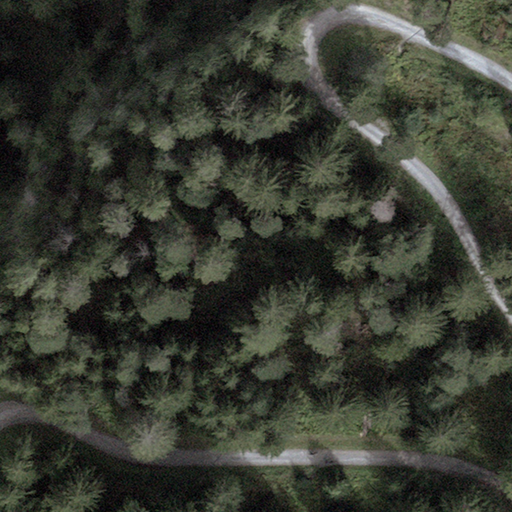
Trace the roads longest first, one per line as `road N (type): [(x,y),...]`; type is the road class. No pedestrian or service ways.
road 1 (track): [(511,266),(473,216),(325,88),(309,51),(327,20),(354,12),(511,79)]
road 2 (track): [(0,416),(130,451),(504,466),(511,473)]
